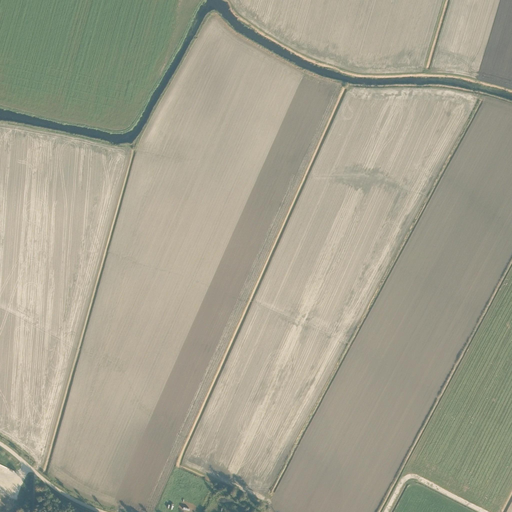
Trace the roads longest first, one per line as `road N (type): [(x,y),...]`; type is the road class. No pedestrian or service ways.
road 1 (track): [(488,511),(410,473),(386,511)]
road 2 (unclassified): [(104,511),(55,488),(0,443)]
